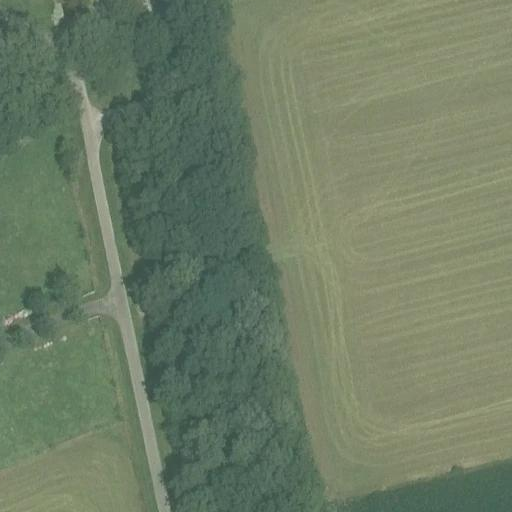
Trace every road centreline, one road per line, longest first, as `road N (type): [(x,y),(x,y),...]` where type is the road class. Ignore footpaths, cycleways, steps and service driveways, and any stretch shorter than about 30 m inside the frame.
road 1 (unclassified): [(164,511),(88,119)]
road 2 (unclassified): [(88,119),(144,108),(179,80),(183,44),(171,19),(145,0)]
